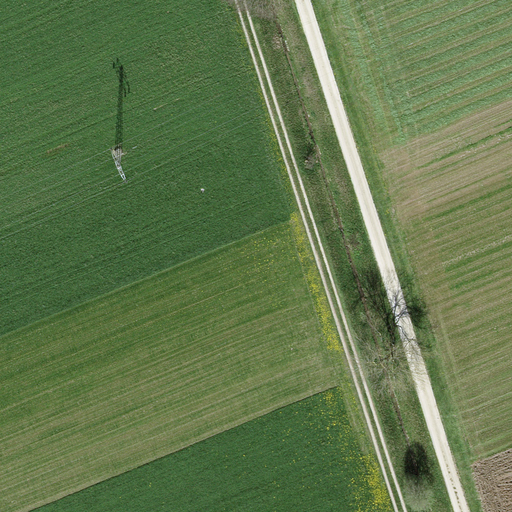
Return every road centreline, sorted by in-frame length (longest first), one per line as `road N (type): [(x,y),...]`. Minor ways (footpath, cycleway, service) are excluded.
road 1 (track): [(401,511),(242,0)]
road 2 (track): [(299,0),(458,511)]
